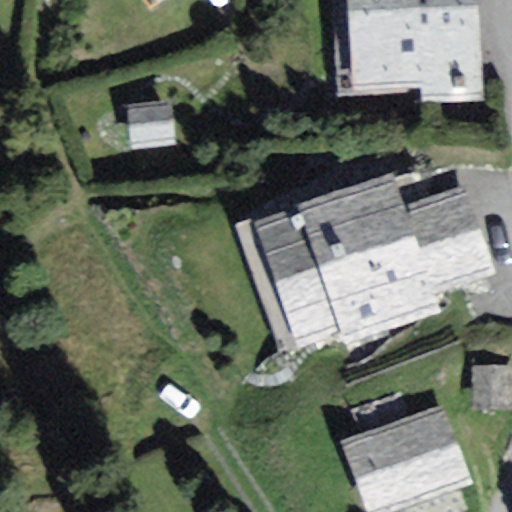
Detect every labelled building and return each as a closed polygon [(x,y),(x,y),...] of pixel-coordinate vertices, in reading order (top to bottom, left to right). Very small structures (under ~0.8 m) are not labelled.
[(138,0),(147,13),(169,0),(138,0)] [(472,0),(337,0),(343,98),(415,96),(415,111),(478,108),(472,0)] [(168,108),(122,111),(125,157),(171,154),(168,108)] [(486,279),(456,194),(394,214),(387,183),(245,232),(287,344),(329,341),(335,352),(433,318),(427,295),(486,279)] [(510,372),(465,371),(463,417),(508,418),(510,372)] [(436,412),(333,444),(353,511),(393,511),(461,491),(436,412)]
